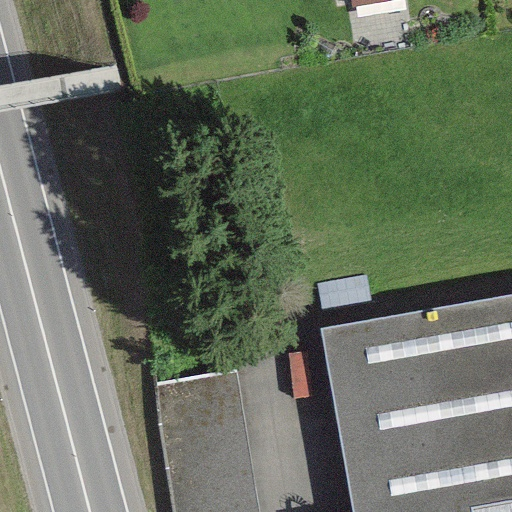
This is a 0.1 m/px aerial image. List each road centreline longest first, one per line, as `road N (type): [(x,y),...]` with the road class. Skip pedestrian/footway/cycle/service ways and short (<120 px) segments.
road 1 (trunk): [(0,167),(90,511)]
road 2 (unclassified): [(0,101),(121,82)]
